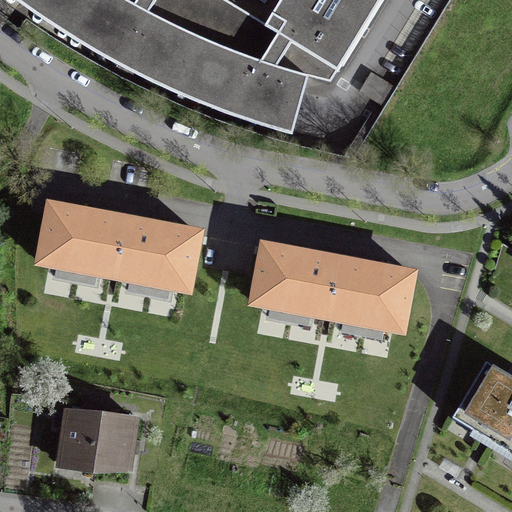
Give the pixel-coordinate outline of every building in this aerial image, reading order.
[(14,0),(62,33),(83,0),(14,0)] [(83,0),(62,33),(124,69),(189,101),(250,0),(83,0)] [(330,83),(381,0),(250,0),(189,101),(234,117),(292,135),(298,116),(308,77),(330,83)] [(37,261),(193,292),(204,236),(162,228),(89,214),(48,205),(37,261)] [(374,268),(300,254),(260,246),(250,302),(404,332),(415,276),(374,268)] [(511,454),(511,380),(487,366),(454,420),(511,454)] [(140,423),(63,414),(57,469),(133,478),(140,423)]
